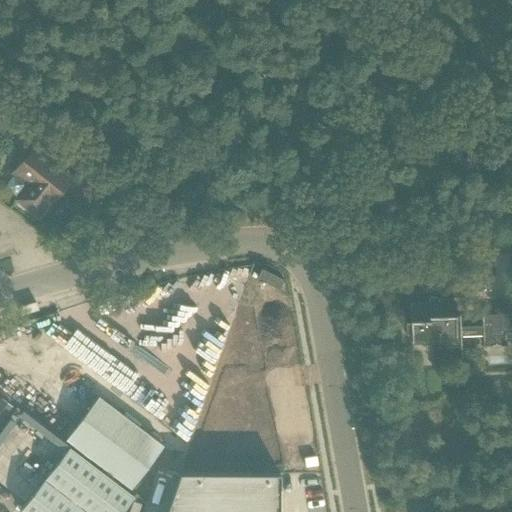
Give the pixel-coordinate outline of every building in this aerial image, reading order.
[(52,201),(68,180),(52,168),(32,150),(14,172),(15,173),(4,187),(18,198),(17,200),(36,216),(49,199),(52,201)] [(455,315),(454,298),(427,299),(427,304),(410,304),(410,303),(409,303),(410,322),(405,323),(406,334),(410,334),(410,342),(438,341),(438,348),(461,348),(460,335),(482,335),(483,347),(505,345),(505,338),(511,337),(511,313),(481,315),(481,327),(460,327),(459,315),(455,315)] [(237,306),(183,461),(277,462),(253,327),(252,327),(252,328),(247,326),(248,323),(248,320),(248,317),(247,314),(246,311),(243,308),(241,307),(237,306)] [(128,490),(163,445),(113,409),(97,397),(65,439),(81,451),(128,490)] [(0,399),(0,421),(11,407),(0,399)] [(19,511),(121,511),(133,496),(69,447),(19,511)] [(179,474),(165,511),(279,511),(279,488),(280,488),(280,475),(280,474),(179,474)] [(134,511),(137,505),(129,502),(125,511),(134,511)]
